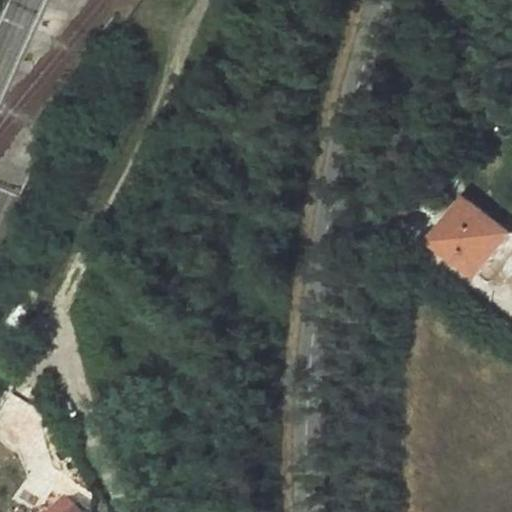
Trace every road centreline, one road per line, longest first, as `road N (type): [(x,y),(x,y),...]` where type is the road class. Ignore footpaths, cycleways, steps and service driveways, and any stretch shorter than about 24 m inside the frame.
road 1 (unclassified): [(305,511),(303,374),(320,239),(381,0)]
road 2 (track): [(128,511),(45,312)]
